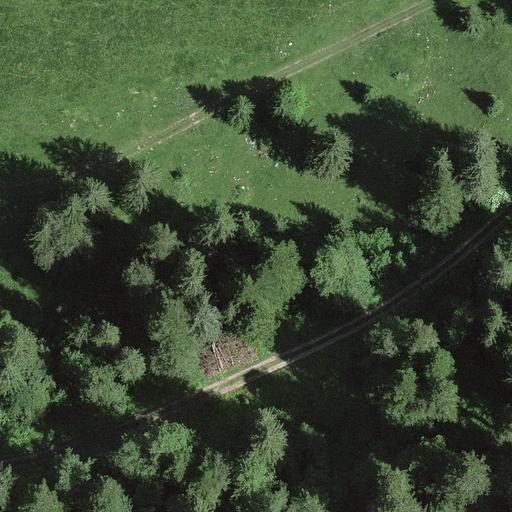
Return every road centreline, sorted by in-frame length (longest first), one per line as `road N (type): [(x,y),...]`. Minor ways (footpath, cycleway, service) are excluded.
road 1 (track): [(511,209),(356,325),(139,427),(0,468)]
road 2 (track): [(0,189),(235,100),(432,0)]
